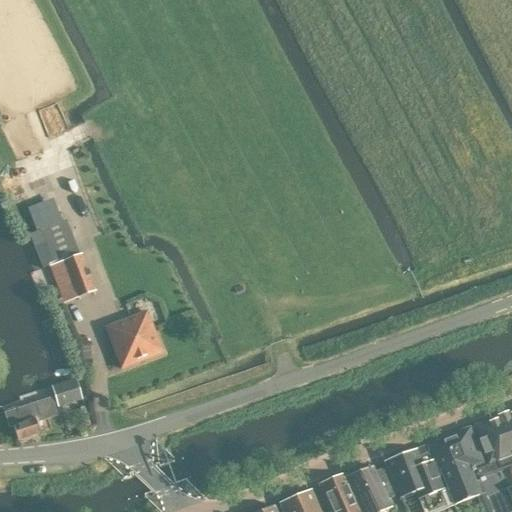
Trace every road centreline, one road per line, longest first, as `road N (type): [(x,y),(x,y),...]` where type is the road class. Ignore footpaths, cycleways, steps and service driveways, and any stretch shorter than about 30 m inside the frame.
road 1 (tertiary): [(126,441),(511,301)]
road 2 (tertiary): [(204,511),(511,393)]
road 3 (tertiary): [(0,456),(126,441)]
